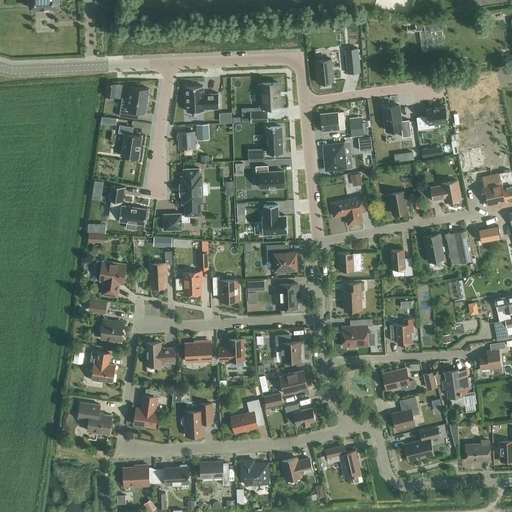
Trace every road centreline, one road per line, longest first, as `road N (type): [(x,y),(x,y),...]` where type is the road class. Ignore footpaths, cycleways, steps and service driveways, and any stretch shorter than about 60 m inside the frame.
road 1 (residential): [(350,423),(297,442),(127,447),(121,436),(135,325)]
road 2 (residential): [(315,241),(511,205)]
road 3 (residential): [(135,325),(321,318)]
road 4 (residential): [(511,482),(399,485),(386,469),(377,431)]
road 5 (residential): [(303,102),(299,67),(288,59),(166,64)]
road 6 (residential): [(324,365),(469,353)]
road 7 (residential): [(315,241),(303,102)]
road 8 (residential): [(166,64),(155,199)]
road 9 (residential): [(303,102),(435,84)]
